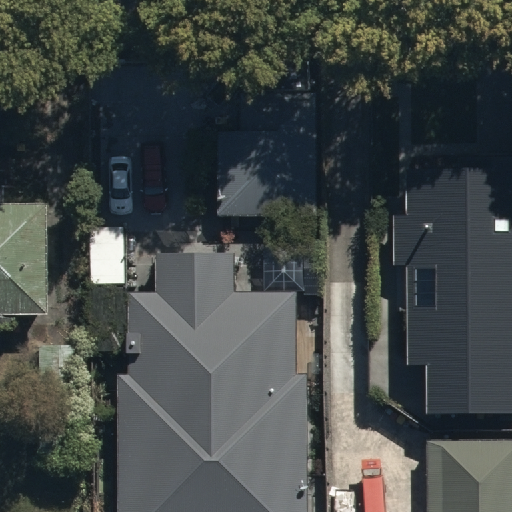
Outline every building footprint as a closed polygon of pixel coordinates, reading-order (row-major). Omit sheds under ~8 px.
[(214,80),(212,204),(320,206),(322,81),(214,80)] [(511,156),(405,157),(406,214),(395,215),(395,263),(406,263),(407,366),(425,366),(425,413),(511,412),(511,156)] [(0,318),(15,318),(15,308),(46,308),(45,192),(0,192),(0,318)] [(117,318),(117,511),(308,511),(308,361),(292,361),(292,282),(237,282),(237,241),(156,241),(156,278),(131,278),(131,318),(117,318)] [(87,336),(34,336),(34,454),(87,454),(87,336)] [(511,511),(511,430),(424,430),(423,511),(511,511)]
